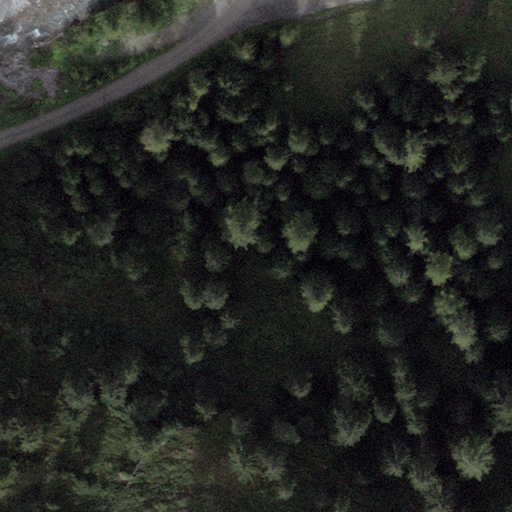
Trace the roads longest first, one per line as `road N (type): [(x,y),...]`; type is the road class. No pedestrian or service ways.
road 1 (unclassified): [(0,145),(173,58),(244,0)]
road 2 (track): [(240,4),(363,0)]
